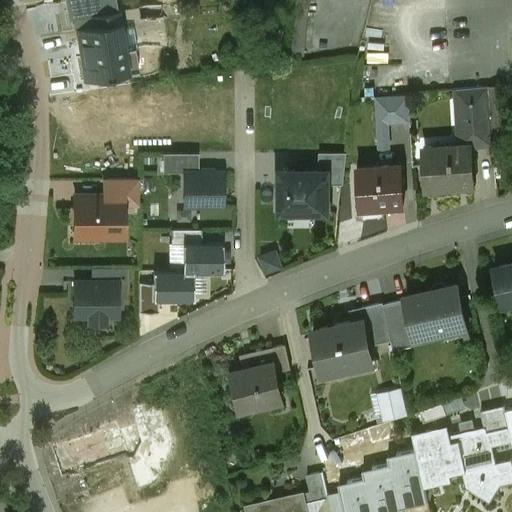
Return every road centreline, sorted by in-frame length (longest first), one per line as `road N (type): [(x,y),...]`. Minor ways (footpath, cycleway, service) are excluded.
road 1 (residential): [(34,414),(17,342),(33,103),(4,0)]
road 2 (residential): [(511,213),(419,237),(247,307)]
road 3 (residential): [(247,307),(34,414)]
road 4 (residential): [(247,307),(240,84)]
